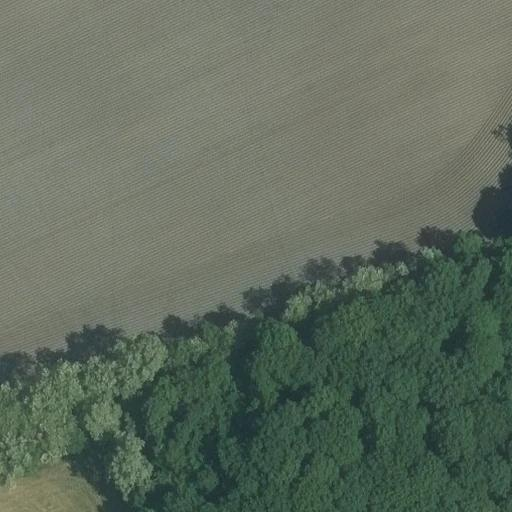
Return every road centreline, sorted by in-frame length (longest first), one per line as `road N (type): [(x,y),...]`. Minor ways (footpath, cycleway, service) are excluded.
road 1 (track): [(511,270),(492,286),(116,420)]
road 2 (track): [(116,420),(92,418),(0,452)]
